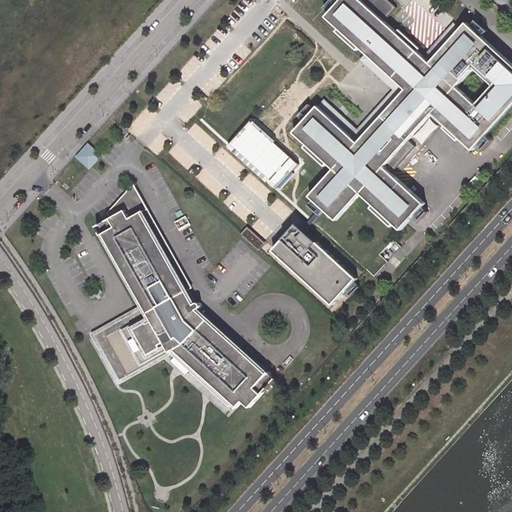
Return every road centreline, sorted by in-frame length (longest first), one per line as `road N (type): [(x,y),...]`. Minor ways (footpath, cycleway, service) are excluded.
road 1 (primary): [(511,209),(237,511)]
road 2 (primary): [(271,511),(511,247)]
road 3 (unclassified): [(123,511),(97,426),(55,340),(0,256)]
road 4 (unclassified): [(0,210),(191,0)]
